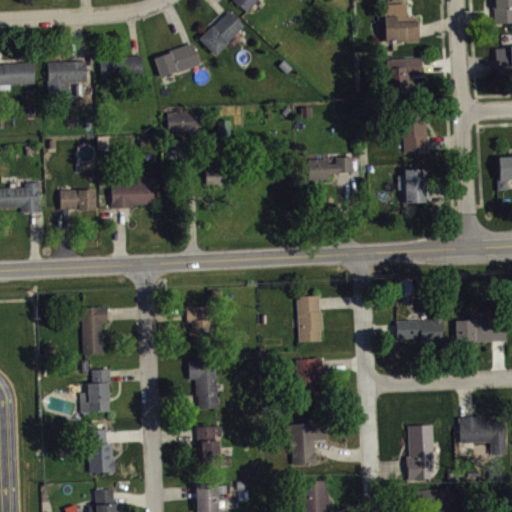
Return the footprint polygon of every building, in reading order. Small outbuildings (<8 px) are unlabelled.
[(233,0),(254,0),(246,10),(233,0)] [(493,21),(511,20),(511,0),(493,0),(494,6),(492,6),(492,14),(493,21)] [(384,41),(418,39),(417,30),(416,14),(407,15),(406,1),(382,3),(384,41)] [(198,36),(215,53),(228,40),(227,39),(243,23),(229,8),(224,13),(212,24),(211,23),(198,36)] [(153,55),(159,74),(177,68),(177,69),(199,61),(192,40),(187,42),(169,48),(170,49),(153,55)] [(493,46),(494,64),(495,72),(511,71),(511,43),(508,44),(508,45),(493,46)] [(98,58),(101,77),(142,71),(139,52),(135,53),(98,58)] [(384,58),(420,55),(420,63),(421,71),(408,72),(410,92),(387,93),(384,58)] [(46,60),(47,76),(45,76),(46,91),(69,90),(68,79),(85,79),(84,59),(76,59),(46,60)] [(0,63),(2,63),(2,61),(32,60),(33,81),(0,82),(0,63)] [(402,150),(427,148),(426,140),(423,104),(399,106),(402,150)] [(165,111),(167,132),(195,131),(193,109),(165,111)] [(228,119),(229,137),(219,138),(216,119),(228,119)] [(511,153),(497,154),(498,177),(511,176),(511,153)] [(306,156),(307,177),(327,176),(327,170),(343,170),(351,170),(350,154),(334,154),(334,161),(327,161),(327,156),(306,156)] [(335,164),(311,165),(311,185),(332,185),(332,178),(355,178),(354,162),(335,163),(335,164)] [(423,165),(424,178),(428,178),(428,192),(429,199),(404,200),(403,166),(423,165)] [(203,167),(204,183),(226,181),(226,166),(203,167)] [(207,174),(208,190),(230,189),(229,173),(207,174)] [(110,204),(109,180),(152,179),(152,201),(131,201),(131,204),(119,204),(110,204)] [(0,184),(0,204),(19,204),(20,210),(33,210),(39,209),(38,180),(23,181),(23,184),(0,184)] [(58,187),(58,206),(63,206),(76,206),(76,207),(93,207),(93,187),(58,187)] [(297,339),(320,338),(319,327),(321,327),(320,309),(318,309),(317,301),(317,292),(295,293),(297,339)] [(104,303),(105,312),(105,321),(100,321),(101,351),(81,352),(78,305),(104,303)] [(185,304),(185,312),(185,320),(190,320),(191,327),(189,327),(189,333),(191,333),(192,343),(211,343),(210,303),(185,304)] [(394,319),(395,327),(395,336),(419,335),(419,341),(443,340),(442,319),(442,309),(431,310),(431,318),(394,319)] [(454,318),(455,339),(470,338),(470,340),(498,339),(505,338),(504,316),(454,318)] [(187,357),(188,377),(193,377),(194,392),(196,392),(196,399),(197,405),(216,405),(214,355),(187,357)] [(294,357),(297,404),(318,402),(317,376),(321,376),(320,365),(320,355),(294,357)] [(108,367),(109,374),(109,380),(107,380),(108,409),(89,410),(89,413),(82,413),(82,410),(79,410),(78,390),(88,390),(87,382),(91,382),(91,368),(108,367)] [(504,452),(503,417),(479,418),(479,414),(465,414),(458,414),(459,441),(488,439),(488,452),(504,452)] [(290,422),(290,423),(282,423),(283,437),(288,437),(288,447),(291,447),(292,463),(315,462),(315,449),(313,449),(312,438),(320,438),(325,438),(324,418),(307,418),(307,421),(290,422)] [(406,478),(429,477),(428,471),(433,471),(430,422),(406,423),(408,454),(405,454),(405,468),(406,478)] [(194,424),(195,432),(196,467),(219,466),(219,463),(229,463),(228,452),(218,453),(218,438),(214,438),(214,432),(220,432),(220,423),(194,424)] [(112,469),(88,470),(87,456),(84,457),(83,447),(87,447),(86,427),(105,426),(105,434),(105,441),(111,441),(112,469)] [(299,480),(300,511),(327,511),(327,493),(325,493),(324,478),(299,480)] [(193,482),(194,491),(195,510),(196,510),(196,511),(217,511),(217,492),(229,491),(229,483),(216,483),(216,481),(193,482)] [(93,487),(94,511),(117,511),(117,501),(112,501),(112,495),(112,487),(93,487)] [(412,489),(448,488),(449,505),(456,504),(456,511),(428,511),(428,507),(413,507),(412,489)]
